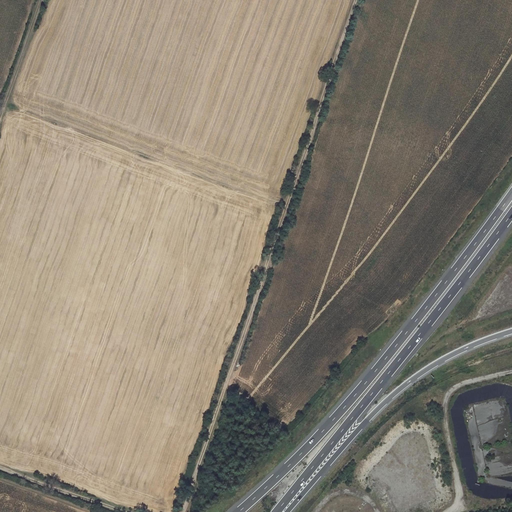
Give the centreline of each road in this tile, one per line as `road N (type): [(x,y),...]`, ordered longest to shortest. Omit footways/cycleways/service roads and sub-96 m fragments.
road 1 (track): [(179,511),(355,0)]
road 2 (motorway): [(511,193),(356,393),(238,511)]
road 3 (motorway): [(276,511),(511,213)]
road 4 (motorway): [(286,511),(396,391),(457,352),(511,331)]
road 5 (track): [(115,511),(0,469)]
